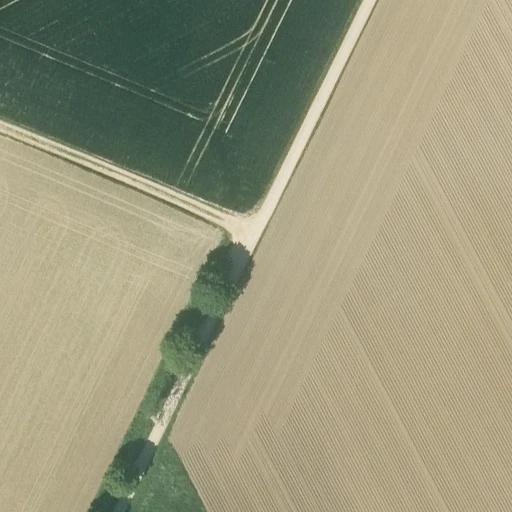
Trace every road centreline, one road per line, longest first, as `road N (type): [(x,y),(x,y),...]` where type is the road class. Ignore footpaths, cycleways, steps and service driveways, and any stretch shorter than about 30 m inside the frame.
road 1 (track): [(121,511),(369,0)]
road 2 (track): [(0,131),(255,236)]
